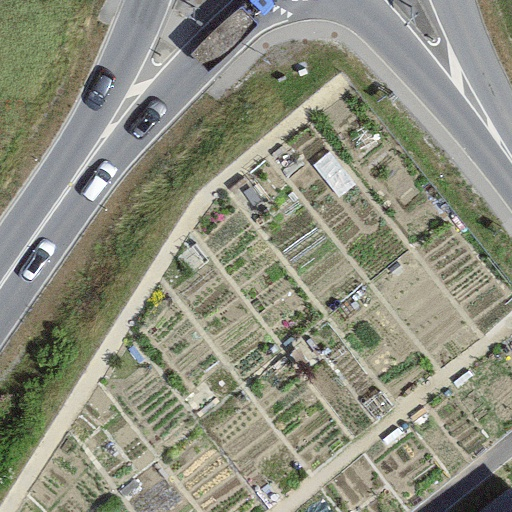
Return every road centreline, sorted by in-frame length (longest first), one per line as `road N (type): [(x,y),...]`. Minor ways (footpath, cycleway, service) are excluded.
road 1 (primary): [(39,230),(267,0)]
road 2 (primary): [(147,0),(39,230)]
road 3 (unclassified): [(413,0),(511,161)]
